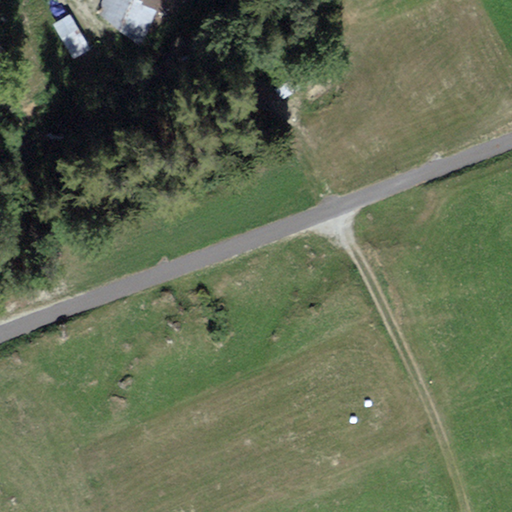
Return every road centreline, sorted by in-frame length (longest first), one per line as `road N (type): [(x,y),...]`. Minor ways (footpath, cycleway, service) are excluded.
road 1 (unclassified): [(511,139),(0,328)]
road 2 (track): [(330,210),(430,408),(464,511)]
